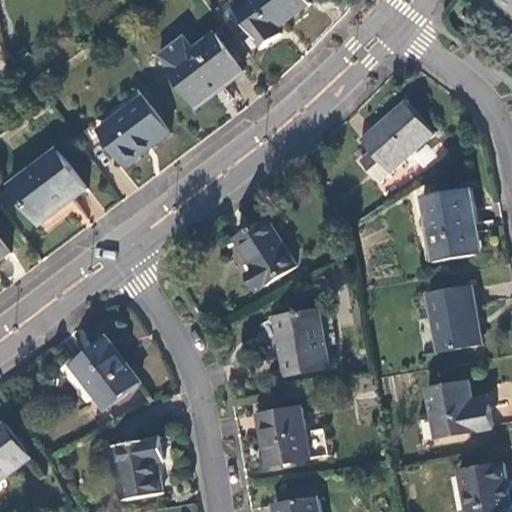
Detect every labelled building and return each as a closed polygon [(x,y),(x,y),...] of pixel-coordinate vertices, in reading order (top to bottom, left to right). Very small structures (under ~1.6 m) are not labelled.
[(306,0),(245,0),(232,10),(262,50),(283,35),(279,30),(310,4),(306,0)] [(511,15),(511,0),(492,0),(491,2),(511,15)] [(187,37),(162,56),(172,69),(168,72),(196,109),(245,72),(217,34),(197,50),(187,37)] [(145,99),(101,133),(125,165),(150,145),(153,149),(172,134),(145,99)] [(434,135),(406,102),(361,140),(372,152),(362,161),(379,181),(434,135)] [(59,152),(11,188),(40,227),(89,190),(59,152)] [(472,189),(423,197),(433,261),(476,254),(472,225),(478,224),(472,189)] [(269,220),(235,241),(254,271),(248,275),(259,293),(299,269),(269,220)] [(0,236),(0,263),(13,254),(0,236)] [(472,287),(429,295),(439,353),(482,346),(472,287)] [(321,310),(275,319),(286,378),(332,369),(321,310)] [(108,339),(73,365),(107,409),(141,383),(108,339)] [(470,381),(429,388),(437,439),(493,429),(489,404),(474,407),(470,381)] [(304,407),(260,415),(269,468),(313,460),(304,407)] [(0,480),(31,457),(6,424),(0,427),(0,480)] [(161,438),(115,447),(126,501),(165,493),(159,463),(166,462),(161,438)] [(511,511),(511,499),(506,464),(460,472),(467,511),(511,511)] [(321,511),(319,498),(275,506),(275,511),(321,511)]
